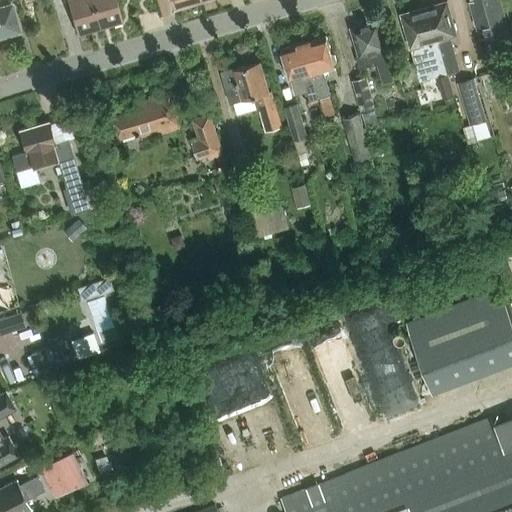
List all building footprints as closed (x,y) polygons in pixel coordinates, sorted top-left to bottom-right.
[(67,0),(78,35),(101,28),(92,0),(67,0)] [(92,0),(101,28),(123,21),(116,0),(92,0)] [(481,39),(498,34),(505,58),(511,55),(511,39),(510,31),(500,0),(475,0),(470,2),(481,39)] [(429,6),(448,73),(461,69),(452,36),(457,34),(456,31),(458,30),(456,24),(454,23),(448,1),(429,6)] [(11,5),(0,8),(0,36),(18,31),(11,5)] [(421,80),(438,76),(444,98),(455,95),(448,73),(429,6),(402,14),(421,80)] [(361,68),(378,63),(384,82),(397,78),(380,20),(353,28),(361,55),(357,56),(361,68)] [(304,42),(321,98),(327,118),(337,115),(324,70),(336,67),(335,64),(338,61),(336,55),(332,54),(327,36),(304,42)] [(321,98),(304,42),(282,49),(288,67),(285,70),(287,75),(290,77),(291,80),(303,76),(311,101),(321,98)] [(221,71),(226,88),(231,104),(256,96),(267,132),(283,127),(272,91),(270,92),(260,62),(234,69),(235,70),(233,71),(232,68),(221,71)] [(376,110),(368,76),(353,80),(362,114),(375,110),(376,110)] [(470,125),(487,120),(488,120),(475,77),(458,82),(470,125)] [(181,128),(169,91),(149,97),(149,100),(137,104),(139,109),(114,117),(121,138),(140,132),(142,136),(159,131),(161,134),(181,128)] [(298,105),(286,108),(295,139),(307,135),(298,105)] [(362,114),(365,127),(378,124),(375,110),(362,114)] [(226,159),(211,112),(192,118),(199,139),(192,141),(200,167),(226,159)] [(372,156),(360,113),(344,118),(355,160),(372,156)] [(75,161),(68,139),(55,143),(49,121),(19,130),(25,151),(11,155),(16,171),(57,158),(74,214),(89,209),(74,161),(75,161)] [(307,135),(295,139),(299,153),(311,150),(307,135)] [(306,153),(299,155),(301,166),(309,164),(306,153)] [(305,185),(293,188),(298,207),(311,204),(305,185)] [(255,238),(290,228),(283,205),(260,212),(255,194),(242,197),(255,238)] [(21,228),(11,230),(13,237),(22,235),(21,228)] [(182,234),(170,238),(173,250),(186,246),(182,234)] [(109,277),(77,288),(81,300),(113,289),(109,277)] [(511,313),(502,288),(407,324),(433,392),(511,361),(511,313)] [(0,320),(0,335),(36,323),(31,309),(0,320)] [(21,377),(22,383),(54,373),(52,367),(100,353),(94,332),(70,339),(68,331),(46,338),(49,347),(39,350),(45,369),(21,377)] [(216,384),(263,368),(256,349),(210,366),(216,384)] [(0,464),(19,454),(8,436),(3,439),(0,433),(0,416),(15,409),(6,391),(0,393),(0,464)] [(511,511),(511,452),(505,455),(490,418),(281,499),(286,511),(511,511)] [(73,452),(41,467),(55,496),(86,481),(73,452)] [(47,490),(39,474),(19,484),(16,479),(0,487),(0,511),(23,511),(31,508),(27,500),(47,490)]
